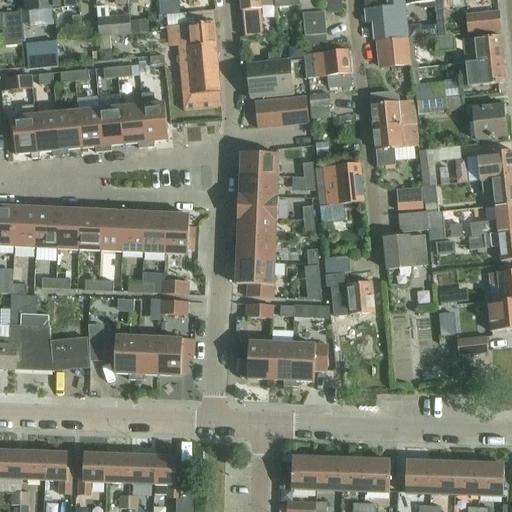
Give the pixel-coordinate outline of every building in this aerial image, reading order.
[(24,0),(26,11),(53,9),(51,0),(24,0)] [(51,0),(53,9),(75,7),(74,0),(51,0)] [(262,37),(259,4),(274,4),(273,0),(240,0),(244,38),(262,37)] [(274,0),(276,9),(299,6),(298,0),(274,0)] [(298,0),(299,6),(300,13),(316,11),(316,8),(322,7),(322,1),(332,0),(298,0)] [(363,0),(365,13),(404,10),(403,0),(388,0),(387,0),(388,8),(376,9),(375,0),(363,0)] [(407,0),(408,6),(420,5),(420,10),(435,9),(434,2),(433,0),(407,0)] [(451,0),(452,10),(465,9),(463,0),(451,0)] [(434,2),(435,9),(435,14),(444,13),(443,1),(434,2)] [(372,24),(374,42),(377,42),(407,39),(406,27),(404,10),(365,13),(366,24),(372,24)] [(467,35),(499,32),(497,12),(465,15),(467,35)] [(25,41),(22,13),(1,15),(4,43),(25,41)] [(305,38),(326,36),(324,14),(303,16),(305,38)] [(97,20),(99,38),(131,36),(130,23),(129,17),(97,20)] [(79,19),(71,20),(72,32),(80,31),(79,19)] [(145,21),(130,23),(131,36),(146,34),(145,21)] [(178,47),(179,57),(216,53),(213,23),(166,28),(168,42),(170,45),(174,47),(178,47)] [(418,26),(406,27),(407,39),(408,40),(416,40),(419,39),(418,26)] [(464,51),(465,64),(502,60),(500,36),(463,40),(463,47),(460,47),(460,52),(464,51)] [(455,52),(454,37),(435,38),(436,53),(455,52)] [(407,39),(377,42),(377,43),(378,53),(379,69),(409,66),(409,69),(419,68),(419,67),(416,65),(414,49),(416,47),(416,40),(408,40),(407,39)] [(26,45),(28,58),(58,55),(57,42),(26,45)] [(302,48),(289,49),(290,61),(303,59),(302,48)] [(111,51),(100,52),(101,62),(112,61),(111,51)] [(349,76),(351,76),(348,52),(305,57),(307,81),(328,78),(329,90),(351,88),(349,76)] [(216,53),(179,57),(180,67),(189,67),(192,95),(182,96),(183,111),(193,111),(221,108),(220,93),(218,68),(216,53)] [(28,58),(29,71),(59,69),(58,55),(28,58)] [(150,59),(151,66),(151,69),(165,68),(164,57),(150,59)] [(461,74),(462,83),(416,87),(417,104),(463,99),(462,99),(464,99),(463,88),(505,84),(502,60),(465,64),(466,74),(461,74)] [(247,65),(251,101),(293,96),(289,61),(247,65)] [(117,69),(118,79),(132,78),(131,68),(117,69)] [(104,81),(118,79),(117,69),(103,70),(104,81)] [(74,73),(75,83),(89,82),(88,72),(74,73)] [(61,85),(75,83),(74,73),(61,74),(61,85)] [(54,85),(53,75),(39,76),(40,87),(54,85)] [(33,90),(31,77),(6,80),(7,93),(33,90)] [(154,94),(142,95),(143,107),(155,106),(154,94)] [(370,107),(373,129),(416,125),(414,103),(399,104),(399,98),(394,94),(371,96),(372,107),(370,107)] [(335,108),(334,95),(309,98),(311,118),(330,116),(329,108),(335,108)] [(293,100),(296,126),(309,125),(306,99),(293,100)] [(419,116),(448,113),(464,112),(463,99),(417,104),(419,116)] [(281,102),(283,128),(296,126),(293,100),(281,102)] [(268,103),(271,129),(283,128),(281,102),(268,103)] [(255,104),(258,130),(271,129),(268,103),(255,104)] [(143,107),(147,150),(154,149),(154,144),(168,142),(165,105),(155,106),(143,107)] [(474,141),(507,138),(505,117),(503,117),(502,108),(504,107),(504,106),(471,109),(474,141)] [(40,160),(39,155),(35,117),(34,107),(22,108),(23,118),(13,119),(16,157),(31,155),(31,161),(40,160)] [(121,109),(125,146),(138,145),(139,150),(147,150),(143,107),(121,109)] [(100,111),(104,154),(111,153),(111,148),(125,146),(121,109),(100,111)] [(78,113),(82,151),(95,149),(96,155),(104,154),(100,111),(78,113)] [(57,115),(61,158),(68,157),(68,152),(82,151),(78,113),(57,115)] [(39,155),(52,153),(53,159),(61,158),(57,115),(35,117),(39,155)] [(373,129),(375,151),(377,168),(396,166),(394,150),(403,149),(419,148),(416,125),(373,129)] [(327,144),(315,145),(316,158),(328,156),(327,144)] [(419,153),(424,189),(436,188),(436,187),(438,187),(435,165),(441,165),(439,151),(419,153)] [(480,182),(480,183),(511,180),(511,151),(477,155),(480,182)] [(242,155),(241,177),(278,179),(279,156),(242,155)] [(303,165),(304,179),(315,178),(313,164),(303,165)] [(320,207),(327,207),(363,204),(360,166),(315,170),(320,207)] [(446,170),(437,171),(439,186),(453,185),(453,179),(447,180),(447,174),(446,174),(446,170)] [(241,177),(240,198),(278,199),(278,179),(241,177)] [(306,193),(312,193),(316,192),(315,178),(304,179),(306,193)] [(493,194),(494,208),(511,205),(511,180),(480,183),(481,195),(493,194)] [(427,214),(425,214),(425,216),(439,214),(439,213),(436,188),(424,189),(427,214)] [(397,212),(422,210),(420,190),(396,192),(397,212)] [(238,221),(239,221),(277,223),(278,223),(279,199),(278,199),(240,198),(239,198),(238,221)] [(496,222),(481,224),(471,225),(472,237),(511,233),(511,205),(494,208),(496,222)] [(0,248),(14,249),(16,211),(18,212),(18,209),(0,208),(0,248)] [(303,209),(304,223),(314,222),(313,208),(303,209)] [(16,211),(14,249),(36,250),(38,212),(18,212),(16,211)] [(38,212),(36,250),(58,251),(59,213),(38,212)] [(81,214),(79,252),(101,253),(102,215),(104,215),(104,213),(79,212),(79,214),(81,214)] [(59,213),(58,251),(79,252),(81,214),(79,214),(59,213)] [(425,216),(427,232),(429,232),(430,242),(445,240),(443,213),(439,213),(439,214),(425,216)] [(399,234),(427,232),(425,216),(425,214),(397,216),(399,234)] [(102,215),(101,253),(122,254),(124,216),(104,215),(102,215)] [(124,216),(122,254),(144,255),(146,217),(124,216)] [(166,216),(166,218),(167,218),(166,256),(188,257),(188,253),(194,253),(195,230),(189,229),(190,217),(166,216)] [(146,217),(144,255),(166,256),(167,218),(166,218),(146,217)] [(239,221),(238,242),(276,243),(277,223),(239,221)] [(316,236),(314,222),(304,223),(305,237),(316,236)] [(501,262),(511,261),(511,233),(472,237),(469,238),(470,252),(492,250),(491,249),(499,248),(501,262)] [(385,271),(388,271),(426,268),(426,254),(424,237),(409,239),(409,238),(383,240),(385,271)] [(238,242),(237,263),(275,265),(276,243),(238,242)] [(317,251),(307,252),(308,267),(319,265),(317,251)] [(324,260),(326,277),(350,274),(348,258),(324,260)] [(247,299),(273,300),(275,265),(237,263),(236,286),(248,286),(247,299)] [(318,267),(304,268),(305,285),(319,285),(318,267)] [(496,300),(496,303),(511,301),(511,273),(490,275),(491,287),(498,287),(500,299),(496,300)] [(373,314),(370,286),(370,284),(347,287),(346,276),(326,278),(327,289),(331,288),(332,302),(347,301),(348,316),(373,314)] [(42,280),(42,290),(56,291),(56,281),(42,280)] [(56,281),(56,291),(70,292),(70,281),(56,281)] [(85,292),(99,293),(100,282),(86,282),(85,292)] [(100,282),(99,293),(113,293),(114,283),(100,282)] [(163,283),(162,296),(188,297),(189,284),(163,283)] [(129,284),(128,294),(142,295),(143,284),(129,284)] [(143,284),(142,295),(156,295),(157,285),(143,284)] [(27,297),(27,296),(27,286),(13,286),(12,296),(27,297)] [(454,292),(440,293),(441,306),(455,304),(454,292)] [(21,298),(20,316),(32,316),(36,317),(36,313),(36,298),(21,298)] [(151,301),(151,312),(161,313),(162,303),(162,302),(151,301)] [(491,334),(511,331),(511,301),(496,303),(496,304),(488,305),(491,334)] [(161,313),(161,316),(187,317),(188,304),(162,303),(161,313)] [(247,306),(247,319),(272,320),(273,307),(247,306)] [(280,318),(294,319),(294,308),(280,308),(280,318)] [(295,308),(294,320),(312,320),(312,308),(295,308)] [(312,308),(312,320),(327,321),(328,309),(312,308)] [(17,329),(13,371),(54,373),(53,370),(52,344),(51,344),(49,317),(47,312),(36,313),(36,317),(32,316),(32,322),(21,321),(21,329),(17,329)] [(13,371),(17,329),(10,328),(9,340),(0,340),(0,372),(13,373),(13,371)] [(129,382),(137,382),(139,339),(103,337),(102,363),(115,364),(115,376),(129,376),(129,382)] [(139,339),(137,382),(144,382),(145,377),(159,377),(160,340),(139,339)] [(486,339),(458,342),(458,344),(459,355),(459,358),(488,355),(486,339)] [(52,344),(53,370),(89,367),(87,340),(52,344)] [(160,340),(159,377),(181,378),(181,370),(187,370),(188,359),(182,358),(183,341),(160,340)] [(350,341),(337,342),(338,355),(351,354),(350,341)] [(248,381),(270,382),(272,345),(249,344),(249,361),(243,361),(242,373),(248,373),(248,381)] [(458,344),(444,346),(446,357),(459,355),(458,344)] [(272,345),(270,382),(284,383),(284,388),(291,388),(293,345),(272,345)] [(293,345),(291,388),(299,389),(299,383),(314,384),(314,372),(327,373),(328,347),(293,345)] [(487,372),(473,372),(473,386),(487,386),(487,372)] [(0,452),(0,480),(20,481),(21,453),(0,452)] [(21,453),(20,481),(45,482),(46,454),(21,453)] [(46,454),(45,482),(58,483),(58,496),(70,496),(70,475),(65,475),(66,455),(46,454)] [(91,484),(106,485),(107,457),(84,456),(84,476),(79,476),(78,497),(90,497),(91,484)] [(107,457),(106,485),(128,486),(129,457),(107,457)] [(129,457),(128,486),(150,487),(151,458),(129,457)] [(151,458),(150,487),(167,487),(166,501),(174,501),(174,479),(173,479),(174,459),(151,458)] [(292,492),(316,492),(318,461),(293,460),(292,492)] [(318,461),(316,492),(340,493),(341,462),(318,461)] [(341,462),(340,493),(364,494),(365,463),(341,462)] [(365,463),(364,494),(389,495),(390,464),(365,463)] [(405,496),(430,496),(431,465),(406,464),(405,496)] [(431,465),(430,496),(454,497),(455,466),(431,465)] [(455,466),(454,497),(478,498),(479,467),(455,466)] [(479,467),(478,498),(503,499),(504,468),(479,467)] [(188,511),(189,479),(174,479),(174,501),(174,511),(188,511)] [(20,493),(18,511),(29,511),(30,494),(20,493)] [(119,511),(126,511),(128,497),(120,497),(119,511)] [(128,497),(126,511),(138,511),(139,498),(128,497)]
